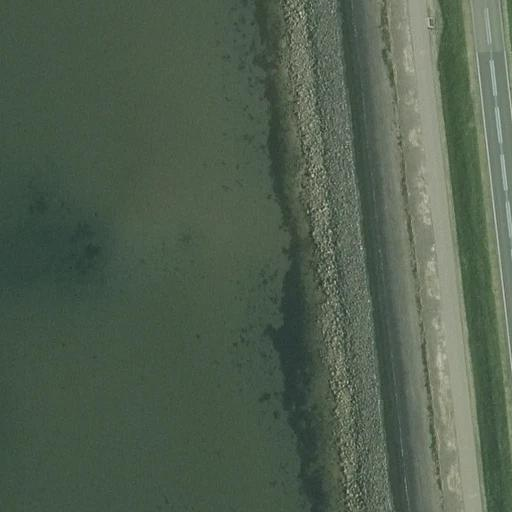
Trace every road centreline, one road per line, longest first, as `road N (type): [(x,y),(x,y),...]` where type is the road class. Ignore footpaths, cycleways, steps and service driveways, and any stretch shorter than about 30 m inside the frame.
road 1 (unclassified): [(477,511),(420,0)]
road 2 (trunk): [(511,264),(482,0)]
